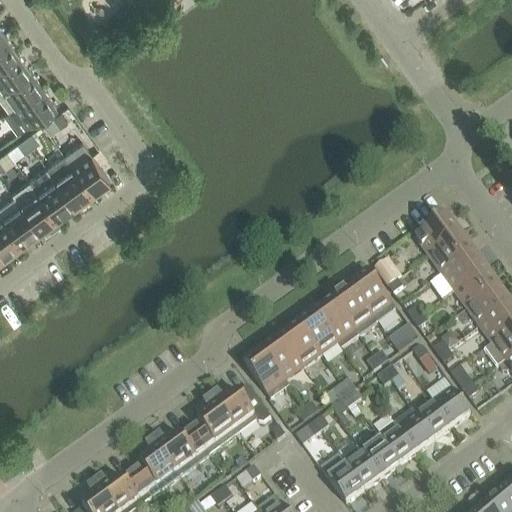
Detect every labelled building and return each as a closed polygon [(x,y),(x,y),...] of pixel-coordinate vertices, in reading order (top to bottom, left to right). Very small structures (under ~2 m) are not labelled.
[(0,64),(17,52),(5,35),(0,38),(0,64)] [(0,91),(30,70),(17,52),(0,64),(0,91)] [(0,100),(8,112),(3,115),(4,115),(43,87),(30,70),(0,91),(0,100)] [(26,126),(56,105),(43,87),(4,115),(17,133),(26,126)] [(53,117),(60,127),(67,122),(60,112),(53,117)] [(31,147),(39,142),(32,133),(24,138),(31,147)] [(24,138),(17,143),(24,153),(31,147),(24,138)] [(64,155),(71,165),(91,193),(109,180),(89,152),(82,142),(64,155)] [(53,178),(73,206),(91,193),(71,165),(53,178)] [(53,178),(46,169),(29,181),(56,218),(73,206),(53,178)] [(38,231),(56,218),(29,181),(11,194),(38,231)] [(13,197),(0,206),(0,214),(1,216),(21,243),(38,231),(11,194),(13,197)] [(0,251),(3,256),(21,243),(1,216),(0,216),(0,251)] [(448,219),(416,243),(429,261),(462,237),(448,219)] [(442,278),(474,255),(462,237),(429,261),(442,278)] [(454,296),(487,272),(474,255),(442,278),(454,296)] [(398,283),(385,265),(375,272),(388,290),(398,283)] [(467,313),(499,290),(487,272),(454,296),(467,313)] [(396,314),(369,277),(351,290),(378,327),(396,314)] [(388,290),(394,297),(404,290),(398,283),(388,290)] [(351,290),(333,302),(360,340),(378,327),(351,290)] [(479,331),(511,307),(499,290),(467,313),(479,331)] [(343,353),(360,340),(333,302),(316,315),(340,348),(339,348),(343,353)] [(492,348),(511,334),(511,307),(479,331),(492,348)] [(423,318),(418,310),(408,317),(414,325),(423,318)] [(322,361),(339,348),(342,353),(343,353),(339,348),(340,348),(316,315),(298,328),(322,361)] [(414,325),(419,332),(429,325),(423,318),(414,325)] [(322,361),(298,328),(281,340),(304,373),(322,361)] [(499,370),(511,360),(511,334),(492,348),(492,349),(484,354),(497,371),(499,370)] [(418,345),(411,335),(403,341),(410,350),(418,345)] [(287,386),(304,373),(281,340),(263,353),(287,386)] [(448,353),(443,346),(434,353),(439,360),(448,353)] [(414,355),(421,365),(428,359),(421,349),(414,355)] [(268,399),(272,404),(290,391),(287,386),(263,353),(245,366),(268,399)] [(439,360),(444,368),(454,361),(448,353),(439,360)] [(382,370),(389,365),(383,356),(375,360),(382,370)] [(368,366),(375,376),(382,370),(375,360),(368,366)] [(511,374),(511,375),(511,360),(499,370),(503,376),(508,376),(511,374)] [(392,385),(400,379),(393,370),(386,375),(392,385)] [(474,388),(461,370),(452,377),(464,395),(474,388)] [(386,375),(378,380),(385,390),(392,385),(386,375)] [(427,395),(435,405),(434,406),(453,432),(471,418),(445,382),(427,395)] [(355,390),(350,383),(342,389),(347,396),(355,390)] [(464,395),(470,403),(479,396),(474,388),(464,395)] [(342,389),(334,394),(340,401),(347,396),(342,389)] [(234,400),(227,390),(212,401),(239,438),(258,424),(259,426),(264,427),(272,422),(248,390),(234,400)] [(363,402),(358,395),(351,400),(356,408),(363,402)] [(351,400),(343,406),(348,413),(356,408),(351,400)] [(204,422),(190,432),(206,454),(210,459),(239,438),(212,401),(196,412),(204,422)] [(320,416),(313,406),(305,411),(312,421),(320,416)] [(453,432),(434,406),(417,418),(435,444),(453,432)] [(298,417),(305,426),(312,421),(305,411),(298,417)] [(417,418),(413,413),(396,426),(418,457),(435,444),(417,418)] [(330,430),(323,420),(315,426),(322,435),(330,430)] [(304,449),(322,435),(315,426),(297,439),(304,449)] [(418,457),(396,426),(378,439),(400,469),(418,457)] [(279,429),(274,433),(276,442),(278,445),(286,439),(279,429)] [(176,443),(169,433),(154,444),(181,480),(210,459),(206,454),(190,432),(176,443)] [(361,451),(383,482),(400,469),(378,439),(361,451)] [(138,455),(146,465),(132,475),(152,502),(181,480),(154,444),(138,455)] [(365,495),(383,482),(361,451),(343,464),(347,469),(365,495)] [(249,465),(251,465),(255,461),(249,454),(236,463),(242,471),(249,465)] [(343,464),(340,459),(321,473),(347,508),(365,495),(347,469),(343,464)] [(236,474),(231,466),(221,474),(227,482),(236,474)] [(254,470),(247,475),(254,485),(261,479),(254,470)] [(207,480),(214,491),(227,482),(221,474),(219,471),(207,480)] [(118,485),(111,475),(96,486),(114,511),(138,511),(152,502),(132,475),(118,485)] [(114,511),(96,486),(80,498),(88,507),(81,511),(114,511)] [(226,505),(233,499),(226,490),(219,495),(226,505)] [(511,511),(511,503),(504,493),(487,507),(491,511),(511,511)] [(219,495),(211,501),(218,510),(226,505),(219,495)] [(285,511),(276,500),(259,511),(285,511)]
